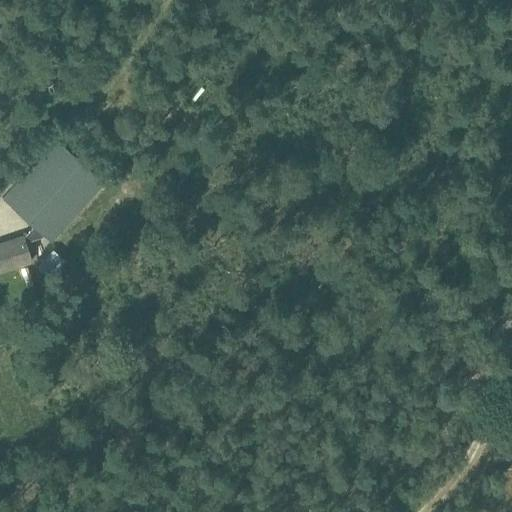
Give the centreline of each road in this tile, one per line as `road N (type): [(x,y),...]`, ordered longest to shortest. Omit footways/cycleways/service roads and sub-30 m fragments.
road 1 (track): [(166,0),(113,76),(0,143)]
road 2 (track): [(511,316),(511,355),(482,413),(470,464),(424,511)]
